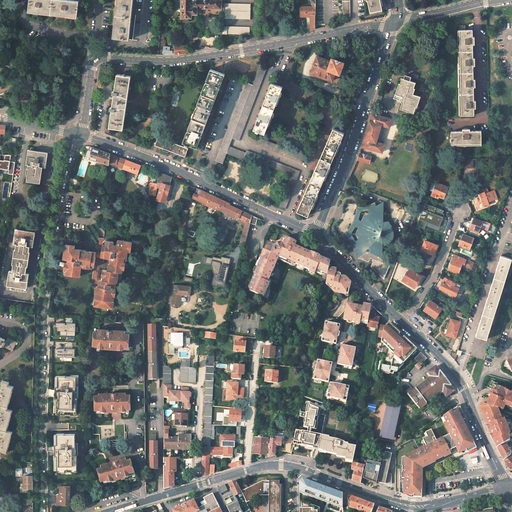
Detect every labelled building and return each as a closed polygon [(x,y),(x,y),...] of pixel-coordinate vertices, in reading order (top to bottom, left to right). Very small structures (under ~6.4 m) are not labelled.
[(52,0),(29,0),(29,10),(51,13),(52,0)] [(79,1),(68,0),(52,0),(51,13),(78,16),(79,1)] [(133,0),(118,0),(117,16),(132,17),(133,7),(133,0)] [(182,0),(182,17),(191,17),(191,13),(191,0),(182,0)] [(191,0),(191,13),(197,13),(197,8),(203,8),(204,10),(208,10),(208,8),(220,8),(224,8),(224,3),(224,0),(191,0)] [(342,0),(343,11),(343,15),(343,17),(350,16),(349,0),(342,0)] [(379,0),(366,0),(366,1),(367,1),(370,12),(382,10),(379,0)] [(250,4),(224,3),(224,8),(224,11),(250,11),(250,4)] [(312,7),(304,7),(304,17),(307,16),(311,16),(311,30),(315,29),(315,28),(315,15),(316,15),(316,6),(312,7)] [(250,11),(224,11),(223,18),(250,19),(250,11)] [(132,17),(117,16),(114,38),(129,39),(130,29),(132,17)] [(311,16),(307,16),(308,28),(301,29),(301,33),(303,32),(309,31),(311,30),(311,16)] [(250,27),(227,26),(227,34),(250,35),(250,27)] [(165,30),(161,30),(160,36),(159,40),(158,54),(162,54),(164,55),(167,54),(175,54),(175,51),(173,51),(170,50),(170,47),(165,46),(166,41),(164,40),(165,30)] [(474,41),(474,37),(473,37),(473,30),(465,30),(460,30),(458,30),(460,116),(473,115),(474,115),(474,108),(476,108),(476,105),(476,100),(474,101),(474,87),(475,87),(475,84),(475,79),(473,79),(473,66),(475,66),(475,62),(475,58),(473,58),(473,44),(475,45),(474,41)] [(183,46),(175,46),(175,51),(175,54),(185,53),(188,52),(188,51),(187,45),(187,43),(183,44),(183,46)] [(330,61),(317,56),(311,73),(310,76),(331,83),(332,80),(334,75),(337,76),(342,63),(331,59),(330,61)] [(266,69),(260,66),(253,85),(233,138),(239,141),(266,69)] [(224,74),(211,69),(201,96),(214,101),(218,91),(219,88),(220,89),(222,85),(220,85),(221,83),(224,74)] [(122,75),(117,74),(115,91),(113,91),(112,94),(114,94),(113,101),(127,103),(131,76),(124,75),(124,74),(122,74),(122,75)] [(416,83),(402,78),(400,84),(399,83),(395,94),(402,97),(401,102),(402,103),(400,109),(402,110),(414,114),(416,107),(417,108),(421,97),(413,94),(415,89),(414,88),(416,83)] [(253,85),(246,82),(216,161),(223,164),(227,153),(230,146),(233,138),(253,85)] [(282,87),(271,83),(263,106),(274,110),(282,87)] [(214,101),(201,96),(192,121),(205,126),(209,115),(210,113),(211,113),(213,110),(211,109),(212,107),(214,101)] [(127,103),(113,101),(112,107),(110,107),(110,110),(112,110),(109,127),(123,129),(127,103)] [(274,110),(263,106),(254,129),(256,130),(256,131),(259,132),(259,131),(265,133),(274,110)] [(373,114),(372,113),(367,128),(363,143),(362,146),(382,152),(384,144),(376,142),(381,125),(389,127),(392,119),(377,115),(373,114)] [(205,126),(192,121),(183,142),(186,143),(185,144),(188,145),(188,144),(197,147),(200,139),(201,137),(202,137),(203,134),(202,133),(203,131),(205,126)] [(345,133),(334,128),(297,210),(309,216),(345,133)] [(462,131),(451,131),(451,139),(450,139),(450,141),(451,141),(451,146),(481,145),(481,131),(470,131),(470,129),(466,129),(462,129),(462,131)] [(306,156),(256,136),(255,137),(253,143),(303,163),(306,156)] [(188,148),(158,137),(156,142),(155,141),(154,144),(155,144),(155,145),(172,151),(185,156),(188,148)] [(81,152),(82,154),(83,155),(90,158),(93,147),(89,146),(88,150),(85,149),(83,149),(82,150),(81,152)] [(246,153),(230,146),(227,153),(243,160),(244,157),(246,153)] [(90,158),(109,164),(110,154),(93,147),(90,158)] [(28,151),(26,164),(29,165),(43,167),(46,167),(48,154),(39,153),(40,151),(35,150),(35,152),(28,151)] [(293,169),(247,150),(246,153),(244,157),(291,175),(293,169)] [(371,157),(360,153),(357,160),(369,163),(371,157)] [(110,154),(109,164),(110,164),(112,164),(117,165),(118,156),(110,154)] [(0,168),(9,170),(11,155),(6,155),(5,160),(1,160),(1,158),(0,157),(0,168)] [(118,156),(117,165),(123,168),(126,160),(118,156)] [(463,167),(474,167),(473,159),(463,159),(463,167)] [(126,160),(123,168),(138,174),(141,165),(126,160)] [(29,165),(27,179),(41,181),(43,167),(29,165)] [(300,171),(293,169),(291,175),(279,207),(285,209),(300,171)] [(171,177),(159,172),(158,184),(158,188),(160,188),(162,183),(166,184),(169,185),(171,177)] [(151,183),(149,194),(157,195),(158,188),(158,184),(155,184),(151,183)] [(166,184),(162,183),(160,188),(159,193),(158,198),(158,199),(165,201),(166,201),(170,185),(169,185),(166,184)] [(448,187),(436,183),(431,195),(436,197),(437,196),(443,198),(448,187)] [(488,201),(497,198),(494,190),(489,192),(488,187),(484,189),(485,191),(478,194),(479,196),(475,198),(477,203),(476,204),(478,209),(489,205),(488,201)] [(223,200),(198,189),(193,198),(198,200),(219,209),(223,200)] [(230,203),(223,200),(219,209),(220,210),(222,211),(225,212),(229,205),(230,203)] [(390,242),(392,240),(393,238),(394,235),(393,233),(393,231),(392,228),(391,226),(388,221),(383,222),(383,202),(376,206),(375,202),(357,208),(356,211),(355,217),(352,222),(349,228),(345,233),(348,238),(350,241),(352,245),(354,250),(356,249),(359,257),(368,261),(369,259),(371,257),(374,259),(382,262),(382,258),(383,248),(383,246),(384,246),(385,245),(386,244),(389,243),(390,242)] [(242,210),(229,205),(225,212),(238,218),(242,210)] [(438,230),(442,232),(447,220),(445,220),(446,219),(443,218),(444,214),(443,213),(444,211),(432,206),(430,212),(428,211),(427,212),(422,211),(417,225),(425,228),(428,221),(440,226),(438,230)] [(252,215),(242,210),(238,218),(246,221),(250,223),(252,215)] [(482,220),(476,218),(476,219),(474,218),(473,219),(472,218),(471,221),(470,223),(471,224),(469,229),(474,231),(474,230),(479,232),(481,227),(488,230),(491,223),(482,220)] [(250,223),(246,221),(242,236),(247,237),(250,223)] [(9,270),(7,284),(27,287),(29,273),(26,273),(30,246),(33,247),(35,233),(15,230),(15,232),(13,244),(17,244),(13,271),(9,270)] [(473,238),(463,234),(459,244),(469,248),(473,238)] [(279,256),(283,258),(282,260),(286,263),(288,260),(296,264),(297,262),(306,266),(305,267),(310,270),(310,272),(314,274),(316,269),(328,274),(330,266),(330,262),(320,258),(320,257),(312,253),(311,254),(294,246),(295,243),(283,237),(281,242),(278,243),(272,245),(267,243),(264,249),(266,249),(264,255),(262,254),(260,258),(261,259),(254,274),(251,281),(253,282),(251,288),(253,288),(251,291),(262,296),(268,282),(267,282),(270,276),(275,265),(274,264),(275,261),(276,262),(278,258),(279,256)] [(106,252),(108,243),(114,244),(115,242),(106,240),(104,242),(102,253),(102,256),(104,257),(104,252),(106,252)] [(127,258),(128,251),(129,251),(129,248),(131,248),(131,242),(118,240),(118,245),(114,244),(108,243),(106,252),(104,252),(104,257),(109,257),(112,258),(112,263),(110,263),(109,270),(118,271),(120,272),(121,272),(121,271),(122,268),(124,268),(125,262),(123,262),(123,261),(124,257),(127,258)] [(437,245),(425,240),(421,250),(422,250),(421,252),(425,253),(426,252),(434,255),(437,245)] [(70,260),(69,263),(68,263),(67,270),(68,270),(67,274),(81,276),(82,269),(83,265),(92,267),(92,264),(95,265),(97,255),(97,252),(90,251),(90,252),(90,253),(86,252),(86,253),(82,253),(82,250),(81,250),(79,251),(79,254),(75,253),(76,249),(76,248),(71,248),(71,247),(67,246),(65,259),(70,260)] [(454,258),(452,257),(449,265),(451,265),(449,269),(458,273),(462,263),(465,264),(465,266),(468,267),(470,266),(472,267),(474,262),(455,255),(454,258)] [(511,259),(501,255),(476,336),(486,339),(511,259)] [(218,285),(224,286),(228,270),(227,270),(227,267),(229,267),(231,259),(222,257),(221,259),(213,257),(213,259),(207,257),(206,263),(212,265),(215,274),(212,285),(217,286),(218,285)] [(382,262),(374,259),(371,266),(384,279),(390,265),(382,258),(382,262)] [(348,294),(351,283),(349,281),(347,279),(346,278),(341,277),(341,274),(340,274),(339,273),(338,273),(337,273),(336,273),(337,270),(332,269),(332,268),(330,266),(328,274),(327,279),(326,283),(329,285),(330,286),(333,286),(332,290),(336,291),(339,293),(344,294),(344,295),(346,294),(348,294)] [(98,286),(97,293),(99,293),(98,298),(99,298),(98,305),(114,308),(115,300),(114,300),(114,295),(116,296),(117,289),(116,289),(117,282),(118,275),(117,275),(118,271),(109,270),(104,269),(103,276),(105,276),(104,280),(103,280),(103,281),(103,282),(104,283),(103,287),(100,286),(98,286)] [(421,275),(410,269),(408,272),(407,271),(402,280),(415,287),(418,283),(419,284),(421,280),(419,279),(421,275)] [(460,285),(445,278),(443,282),(440,288),(455,295),(460,285)] [(465,288),(460,285),(455,295),(460,298),(465,288)] [(190,295),(191,287),(177,286),(177,287),(175,287),(175,289),(172,289),(171,304),(171,306),(180,307),(181,297),(182,298),(182,297),(183,297),(184,296),(184,295),(183,294),(190,295)] [(0,297),(0,305),(33,310),(34,303),(0,297)] [(442,308),(430,301),(424,310),(435,318),(442,308)] [(350,305),(348,304),(345,321),(347,321),(356,323),(356,324),(360,325),(361,324),(361,323),(365,323),(367,322),(369,322),(369,318),(372,306),(364,305),(364,309),(363,309),(363,307),(362,307),(360,307),(359,307),(359,308),(359,307),(350,305)] [(379,319),(369,318),(369,322),(368,325),(367,329),(377,330),(379,319)] [(451,318),(449,325),(450,326),(447,336),(450,337),(456,338),(461,321),(459,321),(451,318)] [(66,335),(75,335),(75,323),(73,323),(67,323),(67,324),(65,324),(65,323),(56,322),(56,330),(65,330),(65,329),(66,329),(66,335)] [(340,325),(326,322),(322,341),(336,344),(340,325)] [(383,355),(381,365),(383,365),(382,371),(382,373),(390,374),(390,373),(394,374),(394,372),(395,368),(398,368),(403,363),(416,349),(404,338),(403,339),(398,335),(400,333),(389,323),(386,326),(380,325),(378,338),(382,339),(382,340),(389,347),(388,352),(386,351),(385,355),(383,355)] [(148,326),(148,353),(156,353),(156,325),(148,326)] [(107,347),(114,348),(122,348),(122,346),(128,347),(129,333),(128,333),(128,331),(112,330),(111,331),(108,330),(108,329),(104,329),(99,329),(96,328),(96,330),(95,330),(94,344),(99,344),(99,346),(107,347)] [(182,334),(168,335),(168,353),(175,353),(175,349),(183,349),(183,345),(190,344),(190,338),(186,338),(186,336),(182,336),(182,334)] [(4,345),(4,347),(13,351),(17,342),(8,337),(6,341),(5,340),(3,344),(4,345)] [(246,342),(235,341),(234,351),(245,352),(246,342)] [(341,345),(338,364),(345,366),(346,366),(346,367),(348,367),(349,366),(353,367),(356,348),(353,347),(352,346),(351,345),(350,345),(349,345),(349,346),(348,346),(341,345)] [(272,347),(266,346),(265,353),(264,357),(274,358),(275,347),(272,347)] [(75,357),(75,349),(72,349),(66,349),(66,350),(65,350),(65,349),(55,348),(55,356),(64,357),(64,355),(66,356),(66,357),(75,357)] [(421,364),(427,358),(420,352),(415,359),(417,361),(421,364)] [(329,382),(333,363),(325,361),(325,360),(324,360),(322,360),(322,361),(318,360),(314,379),(318,380),(319,381),(320,381),(321,381),(322,381),(329,382)] [(404,364),(403,363),(398,368),(395,368),(394,372),(396,372),(404,364)] [(234,371),(234,374),(232,373),(231,378),(241,379),(241,374),(244,375),(244,366),(234,365),(234,371)] [(163,366),(163,384),(171,385),(171,367),(163,366)] [(214,366),(206,366),(205,388),(213,388),(213,378),(214,366)] [(420,409),(443,391),(446,397),(449,394),(451,396),(455,393),(454,391),(451,386),(452,385),(440,370),(439,370),(436,366),(428,372),(431,376),(408,394),(420,409)] [(188,382),(189,367),(181,367),(180,382),(188,382)] [(189,367),(188,382),(196,382),(196,368),(189,367)] [(278,372),(266,371),(266,375),(267,376),(267,382),(277,383),(278,372)] [(75,397),(75,377),(70,377),(69,379),(65,379),(64,376),(57,376),(57,377),(57,413),(57,414),(62,414),(66,414),(66,412),(72,412),(72,414),(78,414),(77,397),(75,397)] [(0,404),(1,404),(8,406),(14,386),(8,385),(9,382),(3,380),(0,390),(0,404)] [(239,382),(227,382),(226,400),(237,401),(237,398),(244,398),(245,388),(239,388),(239,382)] [(327,397),(347,401),(347,396),(348,396),(349,395),(349,394),(348,393),(350,386),(330,382),(329,389),(328,390),(327,390),(327,391),(327,392),(328,393),(327,397)] [(180,402),(181,392),(171,391),(171,385),(163,384),(163,397),(169,397),(169,401),(180,402)] [(497,412),(495,408),(498,407),(499,408),(500,408),(501,407),(502,403),(511,406),(511,392),(507,391),(506,391),(499,389),(499,388),(490,386),(488,385),(487,388),(484,396),(487,397),(485,406),(479,405),(483,415),(491,437),(497,448),(503,445),(505,444),(511,439),(511,424),(505,408),(501,410),(497,412)] [(191,397),(192,394),(191,392),(189,392),(190,387),(181,387),(181,392),(180,402),(183,402),(184,404),(184,409),(186,409),(191,409),(191,405),(190,404),(190,400),(190,397),(191,397)] [(205,388),(203,452),(210,453),(211,438),(211,426),(211,425),(213,388),(205,388)] [(102,413),(125,413),(125,410),(130,410),(129,397),(128,397),(128,395),(116,395),(116,397),(113,397),(113,396),(97,396),(97,398),(96,398),(96,411),(101,411),(102,413)] [(379,437),(394,440),(401,405),(386,402),(379,437)] [(303,445),(319,448),(322,435),(310,433),(311,429),(316,430),(318,421),(318,417),(319,417),(320,414),(326,415),(327,411),(321,409),(308,403),(306,412),(300,410),(299,416),(305,417),(304,422),(305,422),(304,427),(309,428),(308,432),(296,430),(293,443),(303,445)] [(0,428),(1,429),(7,430),(13,410),(7,409),(8,406),(1,404),(0,409),(0,428)] [(452,410),(442,418),(450,435),(443,438),(450,454),(451,454),(454,459),(465,454),(477,448),(472,436),(461,408),(459,410),(457,406),(452,410)] [(184,409),(175,408),(174,414),(176,414),(176,420),(174,420),(174,426),(188,427),(188,414),(186,414),(186,409),(184,409)] [(242,411),(231,410),(230,421),(241,422),(242,411)] [(0,452),(1,453),(2,450),(7,452),(13,431),(7,430),(1,429),(0,431),(0,452)] [(179,437),(168,438),(168,432),(168,431),(164,431),(164,449),(191,449),(191,435),(179,435),(179,437)] [(439,459),(444,457),(450,454),(443,438),(436,442),(431,431),(425,433),(427,437),(423,439),(427,446),(417,451),(418,452),(411,455),(411,454),(403,458),(402,469),(402,472),(401,472),(400,493),(410,497),(413,497),(421,497),(422,468),(427,465),(435,462),(435,461),(439,459)] [(75,443),(75,434),(69,434),(69,437),(64,437),(64,434),(57,434),(57,435),(57,470),(57,472),(61,472),(61,471),(65,471),(65,469),(71,469),(71,471),(77,471),(77,454),(75,454),(75,443)] [(235,447),(235,441),(235,435),(221,435),(220,442),(222,442),(222,447),(233,447),(235,447)] [(322,435),(319,448),(319,450),(322,451),(326,452),(326,453),(337,455),(336,456),(345,458),(345,460),(353,461),(356,446),(348,445),(349,443),(345,443),(345,442),(337,439),(330,438),(330,437),(322,435)] [(282,438),(271,437),(271,439),(269,457),(275,455),(276,445),(281,446),(282,438)] [(271,439),(255,438),(254,454),(265,455),(265,458),(269,457),(271,439)] [(510,451),(505,444),(503,445),(497,448),(504,460),(510,455),(511,452),(510,451)] [(224,456),(233,457),(233,447),(222,447),(211,447),(211,454),(224,455),(224,456)] [(388,472),(392,453),(385,452),(382,465),(381,465),(381,463),(367,461),(363,479),(376,484),(377,484),(377,481),(384,482),(391,483),(393,473),(388,472)] [(176,458),(164,458),(164,472),(174,472),(176,472),(176,458)] [(117,463),(114,464),(114,463),(102,467),(103,469),(99,471),(102,482),(104,482),(108,480),(109,483),(119,480),(128,477),(128,475),(132,473),(133,473),(130,461),(126,462),(125,460),(117,462),(117,463)] [(363,465),(353,463),(352,470),(354,471),(352,480),(357,482),(361,484),(364,472),(365,465),(363,465)] [(33,488),(33,476),(32,467),(28,467),(28,475),(23,475),(23,467),(16,468),(16,476),(24,476),(24,488),(33,488)] [(174,472),(164,472),(164,489),(174,486),(174,474),(174,472)] [(343,505),(343,494),(334,490),(313,483),(305,480),(303,479),(300,481),(300,492),(343,508),(343,505)] [(246,511),(250,510),(247,502),(241,491),(239,487),(236,480),(228,483),(235,496),(236,499),(232,501),(231,498),(230,496),(224,499),(230,511),(246,511)] [(269,495),(269,481),(263,481),(248,488),(241,491),(247,502),(262,495),(269,495)] [(279,485),(279,481),(269,481),(269,495),(269,511),(281,511),(281,495),(281,485),(279,485)] [(69,504),(70,486),(63,486),(60,486),(60,495),(58,495),(57,504),(69,504)] [(221,511),(213,494),(204,498),(207,504),(199,508),(200,510),(197,511),(221,511)] [(364,511),(371,511),(374,505),(362,500),(348,495),(348,505),(348,507),(357,510),(357,511),(359,511),(361,511),(362,511),(364,511)] [(197,505),(194,500),(173,510),(173,511),(196,511),(197,511),(200,510),(199,508),(197,505)] [(300,500),(300,509),(299,511),(319,511),(316,511),(316,506),(300,500)]
